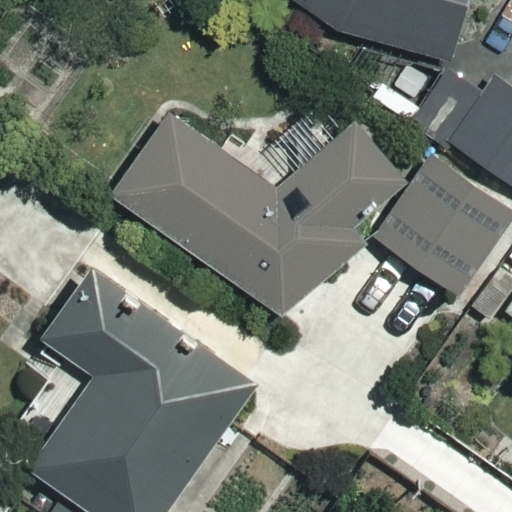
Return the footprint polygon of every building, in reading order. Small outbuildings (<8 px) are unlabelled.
[(279,0),(338,42),(437,67),(479,0),(279,0)] [(489,99),(452,73),(417,125),(511,189),(511,96),(498,87),(489,99)] [(289,205),(175,123),(119,202),(296,330),(405,178),(341,132),(289,205)] [(511,226),(511,215),(436,164),(379,247),(460,302),(511,226)] [(175,511),(258,396),(96,281),(47,349),(101,388),(36,478),(84,511),(175,511)]
